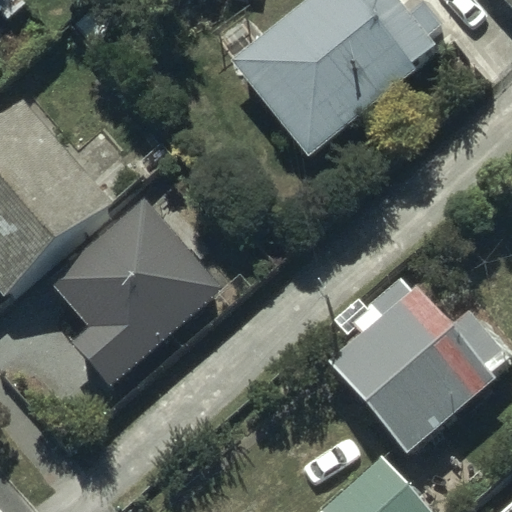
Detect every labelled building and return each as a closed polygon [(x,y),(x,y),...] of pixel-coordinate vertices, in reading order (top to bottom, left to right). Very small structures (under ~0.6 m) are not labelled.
[(237,64),(231,70),(308,167),(417,79),(412,73),(435,54),(427,44),(443,31),(423,6),(408,17),(394,0),(312,0),(265,37),(246,13),(215,37),(237,64)] [(22,107),(0,125),(0,299),(6,306),(113,212),(22,107)] [(70,341),(111,388),(224,288),(144,198),(50,281),(89,325),(70,341)] [(331,370),(410,462),(495,389),(489,381),(507,366),(467,319),(449,335),(417,297),(410,304),(396,288),(348,329),(361,345),(331,370)] [(423,511),(381,464),(327,511),(423,511)]
